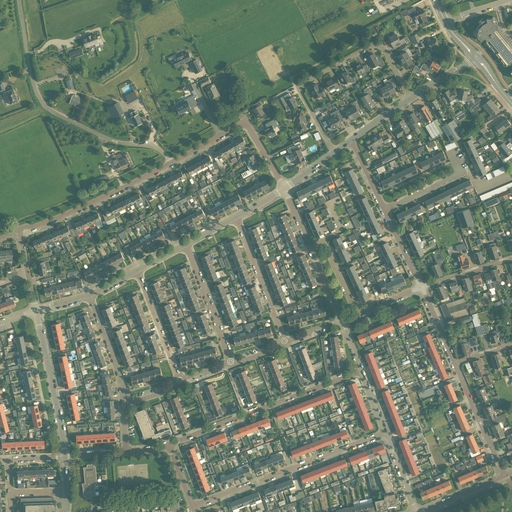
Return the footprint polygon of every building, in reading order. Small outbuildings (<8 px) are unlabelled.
[(417,24),(419,23),(426,20),(423,12),(424,12),(422,8),(416,11),(414,7),(408,10),(410,14),(413,13),(416,19),(415,20),(417,24)] [(506,66),(511,60),(511,53),(493,31),(497,27),(497,21),(496,20),(494,20),(493,19),(492,18),(486,19),(485,20),(484,20),(483,21),(482,21),(481,22),(480,22),(480,23),(479,24),(478,25),(477,26),(477,27),(476,28),(476,29),(476,30),(475,31),(475,32),(475,33),(475,34),(475,35),(475,36),(475,37),(476,38),(476,39),(478,38),(481,41),(484,38),(487,41),(486,41),(506,66)] [(391,42),(390,42),(394,49),(406,42),(403,38),(400,40),(396,33),(389,37),(391,42)] [(87,38),(83,39),(86,47),(94,44),(96,47),(100,45),(98,39),(102,37),(101,35),(97,36),(96,34),(91,36),(91,35),(87,37),(87,38)] [(414,44),(419,42),(420,42),(417,34),(411,36),(414,44)] [(431,39),(432,40),(431,41),(430,38),(427,39),(431,50),(435,48),(435,47),(439,45),(436,38),(433,40),(433,38),(431,39)] [(398,56),(401,61),(409,56),(412,55),(408,49),(407,50),(405,47),(402,49),(398,51),(400,55),(398,56)] [(178,57),(173,59),(176,67),(191,59),(187,52),(183,54),(183,53),(177,56),(178,57)] [(385,65),(381,59),(378,60),(374,53),(366,57),(372,68),(379,64),(381,67),(385,65)] [(412,62),(409,56),(401,61),(404,67),(406,65),(408,69),(411,70),(415,64),(415,62),(415,60),(412,62)] [(433,61),(429,67),(424,63),(423,64),(420,68),(415,65),(413,69),(420,73),(422,69),(425,71),(426,69),(432,73),(434,70),(436,71),(441,65),(437,62),(438,59),(434,57),(429,57),(428,58),(433,61)] [(197,60),(190,63),(195,73),(202,70),(197,60)] [(363,75),(370,72),(366,64),(362,66),(361,63),(355,66),(356,68),(356,69),(357,72),(358,72),(360,74),(362,73),(363,75)] [(351,80),(352,83),(356,81),(351,72),(348,74),(346,71),(339,75),(344,84),(351,80)] [(207,84),(208,86),(205,88),(208,93),(211,98),(219,94),(217,89),(216,89),(214,84),(211,85),(210,83),(211,83),(208,77),(199,81),(201,87),(207,84)] [(338,88),(340,90),(343,89),(337,78),(334,79),(333,78),(325,83),(329,91),(334,88),(335,90),(338,88)] [(384,82),(386,86),(390,94),(396,91),(393,85),(395,84),(394,82),(393,79),(392,78),(387,81),(387,80),(384,82)] [(185,94),(195,89),(192,83),(182,87),(185,94)] [(322,94),(322,95),(327,93),(322,85),(318,88),(316,84),(310,87),(315,98),(322,94)] [(385,97),(390,94),(386,86),(382,87),(381,84),(376,87),(379,93),(382,92),(385,97)] [(362,93),(363,96),(360,98),(367,110),(375,105),(370,96),(373,94),(369,88),(369,89),(367,87),(363,89),(364,91),(362,93)] [(5,92),(10,104),(17,102),(13,89),(5,92)] [(342,93),(346,100),(349,98),(347,95),(350,93),(349,89),(342,93)] [(448,90),(442,94),(444,97),(442,99),(448,107),(450,106),(451,105),(450,102),(455,99),(455,97),(456,95),(455,95),(456,91),(454,91),(450,93),(448,90)] [(456,95),(455,97),(459,97),(458,99),(469,101),(471,103),(469,105),(472,109),(481,101),(478,97),(474,101),(472,97),(466,96),(467,91),(461,90),(460,92),(457,92),(458,92),(456,91),(455,95),(456,95)] [(138,98),(134,91),(125,95),(129,103),(138,98)] [(291,97),(289,93),(280,98),(285,106),(288,104),(291,109),(298,105),(293,96),(291,97)] [(75,105),(79,107),(83,97),(78,96),(73,94),(73,95),(70,103),(75,105)] [(186,99),(175,104),(179,111),(190,106),(186,99)] [(445,116),(440,107),(436,99),(430,103),(434,110),(437,109),(439,111),(437,112),(441,118),(445,116)] [(483,105),(487,110),(494,104),(490,99),(483,105)] [(261,105),(259,101),(252,105),(254,109),(251,110),(256,118),(261,115),(262,118),(268,115),(266,112),(264,113),(260,106),(261,105)] [(353,107),(350,108),(355,117),(360,114),(356,108),(359,107),(356,101),(351,103),(353,107)] [(119,106),(117,102),(107,108),(111,116),(116,113),(113,109),(119,106)] [(499,110),(494,104),(487,110),(491,115),(487,118),(489,121),(497,116),(494,113),(499,110)] [(422,120),(431,135),(433,139),(444,132),(437,119),(433,121),(424,106),(419,109),(424,119),(422,120)] [(350,120),(355,117),(350,108),(347,110),(346,107),(344,108),(343,107),(340,108),(343,115),(346,114),(350,120)] [(131,117),(135,126),(142,123),(138,114),(136,110),(130,113),(131,117)] [(303,125),(302,123),(307,121),(301,110),(291,116),(293,120),(296,119),(297,121),(296,121),(299,127),(297,128),(300,132),(306,129),(303,124),(303,125)] [(335,117),(333,118),(337,126),(342,124),(339,117),(341,116),(338,110),(333,113),(335,117)] [(419,122),(422,120),(419,117),(417,118),(413,112),(408,116),(412,122),(409,123),(413,129),(416,134),(420,132),(417,127),(419,126),(416,121),(418,120),(419,122)] [(463,113),(456,117),(458,121),(466,116),(463,113)] [(494,125),(497,129),(508,121),(505,117),(494,125)] [(332,129),(337,126),(333,118),(329,120),(328,118),(325,120),(329,127),(330,126),(332,129)] [(452,143),(454,141),(463,136),(456,123),(455,121),(453,119),(442,125),(452,143)] [(394,131),(398,137),(409,131),(402,120),(396,124),(399,129),(394,131)] [(277,130),(274,124),(272,121),(264,126),(266,128),(263,130),(267,136),(277,130)] [(511,125),(508,121),(497,129),(499,133),(511,125)] [(486,129),(483,124),(478,127),(481,132),(482,134),(487,131),(486,129)] [(371,138),(376,146),(383,142),(379,134),(371,138)] [(300,135),(292,139),(294,144),(302,140),(300,135)] [(466,148),(474,145),(469,135),(464,138),(466,141),(463,142),(466,148)] [(236,140),(242,149),(242,150),(246,147),(244,144),(246,143),(242,137),(236,140)] [(377,149),(376,146),(371,138),(365,142),(370,150),(372,152),(377,149)] [(236,140),(231,143),(235,149),(236,152),(242,149),(236,140)] [(497,148),(502,154),(509,149),(504,142),(497,148)] [(231,143),(226,146),(229,153),(235,149),(231,143)] [(302,163),(306,162),(304,158),(301,152),(303,151),(300,143),(295,145),(297,150),(296,150),(300,159),(302,163)] [(475,148),(474,145),(466,148),(469,154),(483,147),(482,145),(475,148)] [(226,146),(220,149),(224,156),(229,153),(226,146)] [(297,165),(302,163),(300,159),(296,150),(294,146),(287,149),(288,153),(289,152),(290,154),(289,154),(291,161),(295,160),(296,161),(295,161),(297,165)] [(404,153),(401,148),(400,146),(394,150),(398,156),(404,153)] [(469,154),(471,159),(479,156),(477,152),(484,149),(483,147),(469,154)] [(219,159),(224,156),(220,149),(215,153),(219,159)] [(511,152),(509,149),(502,154),(505,158),(511,152)] [(111,157),(112,160),(117,171),(132,164),(127,153),(123,155),(122,152),(111,157)] [(437,154),(441,162),(446,159),(443,152),(437,154)] [(247,166),(256,160),(253,155),(250,157),(249,154),(243,158),(247,166)] [(437,154),(431,157),(435,165),(441,162),(437,154)] [(203,159),(207,166),(212,162),(209,156),(203,159)] [(471,159),(474,165),(482,161),(479,156),(471,159)] [(431,157),(426,160),(429,167),(435,165),(431,157)] [(373,163),(375,168),(385,163),(383,158),(373,163)] [(203,159),(198,162),(201,169),(207,166),(203,159)] [(259,166),(256,160),(247,166),(249,169),(248,170),(241,173),(244,178),(257,170),(256,168),(259,166)] [(419,160),(416,162),(419,167),(422,166),(424,170),(429,167),(426,160),(420,162),(419,160)] [(474,165),(477,171),(484,167),(482,161),(474,165)] [(198,162),(192,165),(196,172),(201,169),(198,162)] [(415,165),(409,168),(412,175),(418,173),(416,169),(419,167),(416,162),(414,163),(415,165)] [(190,175),(196,172),(192,165),(187,168),(190,175)] [(347,178),(355,174),(352,169),(349,170),(347,167),(341,170),(343,173),(345,172),(347,178)] [(487,173),(484,167),(477,171),(479,176),(487,173)] [(409,168),(403,170),(407,178),(412,175),(409,168)] [(403,170),(398,173),(401,181),(407,178),(403,170)] [(175,175),(179,181),(180,184),(183,183),(181,180),(184,178),(185,179),(187,178),(184,173),(182,174),(181,172),(175,175)] [(398,173),(392,176),(396,183),(401,181),(398,173)] [(347,178),(350,184),(358,180),(355,174),(347,178)] [(175,175),(170,177),(173,184),(179,181),(175,175)] [(324,179),(328,186),(334,183),(330,176),(324,179)] [(392,176),(386,178),(390,186),(396,183),(392,176)] [(170,177),(164,180),(168,187),(173,184),(170,177)] [(384,189),(390,186),(386,178),(381,181),(384,189)] [(324,179),(319,181),(322,189),(328,186),(324,179)] [(164,180),(159,183),(164,193),(169,190),(168,187),(164,180)] [(260,183),(263,190),(269,187),(265,180),(260,183)] [(350,184),(353,189),(360,186),(358,180),(350,184)] [(464,182),(468,191),(469,192),(471,191),(470,189),(473,187),(470,180),(464,182)] [(319,181),(313,184),(317,192),(322,189),(319,181)] [(464,182),(458,185),(462,193),(465,191),(466,192),(468,191),(464,182)] [(159,183),(153,186),(158,196),(164,193),(159,183)] [(260,183),(254,186),(258,193),(263,190),(260,183)] [(313,184),(307,187),(311,194),(317,192),(313,184)] [(458,185),(453,188),(456,195),(462,193),(458,185)] [(156,197),(158,196),(153,186),(147,189),(149,193),(146,194),(149,201),(153,199),(151,195),(154,194),(156,197)] [(254,186),(249,189),(252,196),(258,193),(254,186)] [(363,191),(360,186),(353,189),(355,195),(363,191)] [(202,192),(206,190),(205,187),(197,191),(199,196),(203,194),(202,192)] [(307,187),(302,190),(306,197),(311,194),(307,187)] [(453,188),(447,190),(451,198),(452,200),(458,198),(456,195),(453,188)] [(242,190),(240,192),(242,197),(245,195),(247,199),(252,196),(249,189),(243,192),(242,190)] [(307,200),(306,197),(302,190),(296,192),(300,200),(303,198),(304,201),(307,200)] [(447,190),(442,193),(445,201),(451,198),(447,190)] [(500,199),(503,198),(508,196),(511,195),(509,190),(498,195),(500,199)] [(238,194),(232,197),(236,204),(242,201),(240,198),(242,197),(240,192),(237,193),(238,194)] [(442,193),(436,196),(440,203),(440,205),(446,202),(445,201),(442,193)] [(133,196),(138,207),(140,205),(139,203),(142,202),(145,207),(149,205),(144,195),(140,197),(138,194),(133,196)] [(133,196),(127,199),(130,206),(133,204),(135,208),(138,207),(133,196)] [(436,196),(430,198),(434,206),(440,203),(436,196)] [(232,197),(227,201),(231,207),(236,204),(232,197)] [(361,206),(368,203),(365,197),(358,200),(361,206)] [(497,197),(484,203),(486,207),(499,202),(497,197)] [(426,203),(423,205),(425,209),(428,208),(428,209),(434,206),(430,198),(425,201),(426,203)] [(127,199),(122,202),(125,208),(127,212),(132,209),(130,206),(127,199)] [(214,204),(216,207),(219,214),(225,211),(221,204),(220,201),(214,204)] [(227,201),(221,204),(225,211),(231,207),(227,201)] [(122,202),(116,205),(119,211),(125,208),(122,202)] [(361,206),(363,212),(371,208),(368,203),(361,206)] [(419,204),(413,207),(417,214),(423,211),(424,213),(426,212),(425,209),(423,205),(420,206),(419,204)] [(116,205),(111,207),(115,217),(121,214),(119,211),(116,205)] [(103,214),(105,220),(106,222),(115,217),(111,207),(105,210),(106,213),(103,214)] [(214,217),(219,214),(216,207),(210,210),(214,217)] [(413,207),(408,209),(411,217),(417,214),(413,207)] [(363,212),(366,217),(373,214),(371,208),(363,212)] [(461,228),(470,225),(474,224),(469,208),(456,213),(461,228)] [(196,212),(199,218),(205,215),(202,209),(196,212)] [(408,209),(402,212),(406,220),(411,217),(408,209)] [(305,214),(308,220),(315,216),(313,210),(305,214)] [(194,213),(191,215),(194,221),(199,218),(196,212),(194,213)] [(400,222),(406,220),(402,212),(396,215),(400,222)] [(92,216),(97,226),(102,223),(101,220),(98,213),(92,216)] [(280,224),(287,220),(284,214),(282,216),(281,213),(277,214),(274,216),(276,219),(277,218),(280,224)] [(366,217),(369,223),(376,220),(373,214),(366,217)] [(191,215),(186,217),(189,224),(194,221),(191,215)] [(92,216),(86,218),(89,225),(91,229),(97,226),(92,216)] [(315,216),(308,220),(310,225),(318,222),(315,216)] [(186,217),(180,220),(184,226),(189,224),(186,217)] [(86,218),(81,221),(84,228),(89,225),(86,218)] [(180,220),(175,223),(178,229),(184,226),(180,220)] [(280,224),(282,229),(290,226),(287,220),(280,224)] [(369,223),(371,229),(379,225),(376,220),(369,223)] [(76,227),(73,228),(76,236),(85,231),(84,228),(81,221),(75,224),(76,227)] [(156,233),(159,240),(165,237),(163,233),(166,231),(161,221),(158,223),(162,230),(156,233)] [(318,222),(310,225),(313,231),(320,228),(318,222)] [(173,232),(178,229),(175,223),(170,226),(168,223),(165,225),(168,230),(171,229),(173,232)] [(251,236),(259,234),(256,228),(260,226),(259,223),(256,225),(252,227),(253,229),(249,230),(251,236)] [(381,231),(379,225),(371,229),(374,234),(381,231)] [(282,229),(285,235),(292,232),(290,226),(282,229)] [(67,227),(62,229),(66,240),(69,239),(67,235),(70,233),(72,237),(76,236),(73,228),(69,230),(67,227)] [(320,228),(313,231),(315,237),(323,234),(320,228)] [(62,229),(56,232),(59,238),(62,237),(64,241),(66,240),(62,229)] [(408,241),(416,237),(413,231),(406,235),(408,241)] [(56,232),(50,234),(53,241),(59,238),(56,232)] [(285,242),(287,241),(295,238),(292,232),(285,235),(283,236),(285,242)] [(156,233),(151,236),(154,242),(159,240),(156,233)] [(50,234),(45,236),(47,243),(48,245),(52,244),(51,242),(53,241),(50,234)] [(251,236),(254,242),(261,240),(263,239),(261,235),(259,236),(259,234),(251,236)] [(45,236),(39,239),(43,249),(46,248),(44,244),(47,243),(45,236)] [(151,236),(146,239),(149,245),(154,242),(151,236)] [(335,246),(343,242),(340,237),(332,240),(335,246)] [(408,241),(411,246),(419,243),(416,237),(408,241)] [(287,241),(290,247),(297,244),(295,238),(287,241)] [(37,252),(43,249),(39,239),(33,241),(37,252)] [(146,239),(140,242),(144,248),(149,245),(146,239)] [(230,249),(237,246),(235,240),(231,241),(229,239),(225,241),(226,243),(227,243),(230,249)] [(254,242),(256,248),(263,246),(261,240),(254,242)] [(140,242),(135,245),(138,251),(144,248),(140,242)] [(335,246),(338,252),(345,248),(343,242),(335,246)] [(382,251),(390,248),(387,242),(377,247),(379,253),(382,251)] [(411,246),(414,252),(421,248),(419,243),(411,246)] [(449,255),(466,249),(464,243),(447,249),(449,255)] [(293,253),(294,255),(300,253),(299,250),(300,250),(297,244),(290,247),(293,253)] [(133,254),(138,251),(135,245),(130,248),(128,245),(125,247),(128,252),(131,250),(133,254)] [(488,248),(491,259),(499,257),(495,245),(488,248)] [(231,252),(232,255),(239,252),(237,246),(230,249),(228,250),(229,252),(231,252)] [(256,248),(258,254),(265,251),(263,246),(256,248)] [(338,252),(340,257),(348,254),(345,248),(338,252)] [(363,256),(360,248),(355,251),(358,258),(363,256)] [(382,251),(385,257),(392,254),(390,248),(382,251)] [(424,254),(421,248),(414,252),(416,258),(424,254)] [(439,249),(432,252),(436,261),(443,258),(439,249)] [(203,263),(213,260),(211,253),(212,253),(211,250),(206,253),(204,254),(205,256),(201,257),(203,263)] [(264,259),(265,262),(275,258),(274,255),(268,257),(265,251),(258,254),(260,260),(264,259)] [(484,262),(484,260),(485,260),(484,256),(482,257),(481,251),(473,254),(475,259),(476,264),(484,262)] [(232,255),(234,261),(242,258),(239,252),(232,255)] [(115,256),(119,262),(124,259),(121,253),(115,256)] [(297,257),(299,263),(306,260),(304,254),(301,255),(300,253),(294,255),(295,258),(297,257)] [(351,259),(348,254),(340,257),(343,263),(351,259)] [(385,257),(387,263),(395,259),(392,254),(385,257)] [(457,256),(461,269),(470,266),(468,259),(464,261),(462,254),(457,256)] [(115,256),(110,258),(114,265),(119,262),(115,256)] [(264,265),(267,271),(274,268),(272,262),(277,260),(279,259),(279,258),(280,257),(279,256),(275,258),(265,262),(266,264),(264,265)] [(49,267),(48,261),(50,260),(49,257),(41,259),(41,262),(37,263),(39,269),(49,267)] [(361,265),(363,267),(368,265),(363,257),(358,259),(360,263),(364,261),(365,263),(361,265)] [(110,258),(105,261),(108,267),(114,265),(110,258)] [(234,261),(237,267),(244,264),(242,258),(234,261)] [(398,265),(395,259),(387,263),(390,268),(398,265)] [(203,263),(206,269),(213,266),(212,264),(214,262),(213,260),(203,263)] [(299,263),(301,269),(309,266),(306,260),(299,263)] [(105,261),(100,264),(103,270),(108,267),(105,261)] [(100,264),(94,267),(98,273),(103,270),(100,264)] [(237,267),(239,273),(246,270),(244,264),(237,267)] [(443,274),(438,264),(437,264),(431,267),(435,278),(443,274)] [(348,274),(356,271),(358,270),(356,267),(355,268),(353,265),(345,268),(348,274)] [(179,276),(187,273),(184,267),(180,269),(179,266),(174,269),(175,271),(177,270),(179,276)] [(206,269),(208,275),(215,272),(213,266),(206,269)] [(297,278),(304,275),(311,272),(309,266),(301,269),(302,271),(299,273),(299,274),(296,275),(297,278)] [(49,267),(39,269),(40,275),(44,274),(45,277),(51,276),(50,273),(47,274),(46,270),(50,270),(49,267)] [(94,267),(89,270),(92,276),(98,273),(94,267)] [(92,276),(89,270),(88,268),(83,271),(87,279),(92,276)] [(267,271),(269,277),(276,274),(274,268),(267,271)] [(396,277),(395,274),(392,269),(390,270),(394,280),(391,281),(394,289),(400,286),(397,279),(396,277)] [(490,273),(493,281),(495,287),(499,286),(498,282),(501,281),(500,279),(497,269),(490,271),(490,273)] [(239,273),(241,279),(249,276),(246,270),(239,273)] [(348,274),(351,280),(358,276),(356,271),(348,274)] [(214,280),(215,282),(220,280),(219,278),(218,278),(215,272),(208,275),(210,281),(214,280)] [(304,275),(307,281),(314,277),(311,272),(304,275)] [(179,276),(181,282),(189,279),(187,273),(179,276)] [(495,287),(493,281),(490,273),(484,275),(489,289),(490,291),(491,291),(494,290),(495,289),(494,287),(495,287)] [(269,277),(271,283),(279,280),(276,274),(269,277)] [(482,280),(481,280),(480,274),(473,276),(476,286),(479,285),(480,287),(482,286),(484,290),(487,289),(486,285),(484,279),(482,280)] [(244,284),(245,287),(250,285),(249,282),(251,282),(249,276),(241,279),(244,285),(244,284)] [(351,280),(353,285),(361,282),(363,281),(362,278),(360,279),(358,276),(351,280)] [(397,279),(400,286),(406,284),(403,276),(399,278),(399,276),(396,277),(397,279)] [(74,279),(75,281),(77,288),(83,287),(81,279),(80,277),(74,279)] [(153,290),(160,287),(158,281),(161,280),(160,277),(155,280),(153,281),(154,283),(150,284),(153,290)] [(316,283),(314,277),(307,281),(309,287),(316,283)] [(461,280),(465,291),(472,289),(469,278),(461,280)] [(181,282),(184,288),(191,285),(189,279),(181,282)] [(214,285),(216,292),(224,289),(222,283),(221,283),(220,280),(215,282),(216,285),(214,285)] [(271,283),(274,288),(281,286),(279,280),(271,283)] [(75,281),(69,282),(71,290),(77,288),(75,281)] [(391,281),(385,284),(389,291),(394,289),(391,281)] [(49,284),(50,287),(52,295),(58,293),(56,285),(56,282),(49,284)] [(69,282),(63,284),(65,291),(71,290),(69,282)] [(353,285),(356,291),(364,288),(361,282),(353,285)] [(449,284),(451,289),(452,293),(457,291),(458,295),(462,294),(461,290),(462,290),(461,286),(458,287),(456,282),(449,284)] [(63,284),(56,285),(58,293),(65,291),(63,284)] [(383,294),(389,291),(385,284),(380,286),(383,294)] [(185,294),(186,294),(193,291),(191,285),(184,288),(182,289),(185,294)] [(245,290),(247,296),(257,292),(255,286),(251,288),(250,285),(245,287),(246,289),(245,290)] [(274,288),(276,294),(283,292),(281,286),(274,288)] [(436,289),(440,300),(447,297),(443,286),(436,289)] [(46,296),(52,295),(50,287),(44,289),(46,296)] [(153,290),(155,296),(162,293),(164,293),(162,289),(161,290),(160,287),(153,290)] [(356,291),(359,297),(366,293),(364,288),(356,291)] [(216,292),(219,297),(226,295),(224,289),(216,292)] [(186,294),(188,300),(196,297),(193,291),(186,294)] [(129,297),(131,303),(139,300),(136,295),(134,295),(133,292),(126,296),(127,298),(129,297)] [(252,300),(252,301),(259,298),(257,292),(247,296),(250,301),(252,300)] [(276,294),(278,300),(285,297),(283,292),(276,294)] [(161,301),(162,303),(167,302),(166,299),(164,299),(162,293),(155,296),(157,302),(161,301)] [(369,299),(366,293),(359,297),(361,303),(369,299)] [(219,297),(221,303),(228,300),(226,295),(219,297)] [(5,299),(5,302),(8,308),(15,306),(13,301),(16,300),(14,297),(12,298),(11,297),(5,299)] [(188,300),(191,306),(198,303),(196,297),(188,300)] [(288,304),(285,297),(278,300),(280,306),(288,304)] [(252,301),(254,307),(262,304),(259,298),(252,301)] [(446,303),(447,306),(448,307),(451,306),(454,305),(457,304),(460,304),(463,303),(466,302),(465,298),(446,303)] [(139,300),(131,303),(134,309),(141,306),(139,300)] [(221,303),(223,309),(233,306),(231,300),(228,300),(221,303)] [(161,307),(163,313),(171,310),(169,304),(168,304),(167,302),(162,303),(163,306),(161,307)] [(104,316),(112,313),(110,307),(113,306),(112,303),(108,306),(108,308),(102,310),(104,316)] [(194,312),(194,314),(200,312),(199,309),(200,309),(198,303),(191,306),(188,306),(190,309),(192,309),(193,312),(194,312)] [(262,304),(254,307),(257,313),(255,313),(256,316),(261,314),(260,312),(264,310),(262,304)] [(141,306),(134,309),(136,315),(143,312),(141,306)] [(223,309),(226,315),(233,312),(235,311),(233,306),(223,309)] [(318,309),(320,316),(326,314),(324,307),(318,309)] [(318,309),(312,310),(314,318),(320,316),(318,309)] [(413,312),(416,318),(417,321),(423,319),(419,309),(413,312)] [(163,313),(166,319),(173,316),(171,310),(163,313)] [(312,310),(306,312),(308,320),(314,318),(312,310)] [(81,323),(89,319),(86,311),(84,311),(79,313),(78,314),(78,315),(78,316),(79,316),(80,316),(81,316),(82,320),(80,321),(81,323)] [(143,312),(136,315),(138,320),(145,318),(143,312)] [(197,316),(199,322),(207,319),(204,313),(201,315),(200,312),(194,314),(192,315),(193,318),(196,317),(197,316)] [(226,315),(228,321),(235,318),(233,312),(226,315)] [(306,312),(300,314),(302,321),(308,320),(306,312)] [(413,312),(408,314),(411,320),(416,318),(413,312)] [(104,316),(107,322),(114,319),(112,313),(104,316)] [(296,313),(293,314),(295,323),(302,321),(300,314),(297,314),(296,313)] [(289,325),(295,323),(293,314),(287,315),(287,317),(289,325)] [(408,314),(403,316),(405,323),(406,325),(411,322),(411,320),(408,314)] [(166,319),(168,324),(175,322),(173,316),(166,319)] [(400,325),(405,323),(403,316),(397,319),(400,325)] [(471,316),(469,316),(457,320),(458,324),(470,320),(471,321),(472,321),(471,316)] [(145,318),(138,320),(140,326),(148,323),(145,318)] [(238,324),(235,318),(228,321),(230,327),(238,324)] [(82,329),(85,328),(91,325),(89,319),(81,323),(80,323),(82,329)] [(111,327),(112,329),(116,327),(116,325),(114,319),(107,322),(109,328),(111,327)] [(199,322),(201,328),(209,325),(207,319),(199,322)] [(53,331),(61,329),(60,323),(62,322),(62,320),(56,321),(57,323),(52,324),(53,331)] [(385,324),(388,331),(394,328),(391,321),(385,324)] [(168,324),(170,330),(178,328),(175,322),(168,324)] [(150,329),(148,323),(140,326),(143,334),(143,335),(150,332),(149,330),(150,329)] [(385,324),(380,326),(382,333),(388,331),(385,324)] [(478,336),(488,332),(486,324),(475,327),(478,336)] [(211,331),(209,325),(201,328),(204,334),(202,335),(203,338),(208,336),(207,333),(211,331)] [(503,335),(500,325),(495,327),(496,327),(497,330),(493,332),(494,335),(488,336),(489,340),(491,340),(492,343),(499,341),(498,337),(499,336),(503,335)] [(113,332),(115,338),(122,335),(124,334),(122,328),(121,326),(116,327),(112,329),(113,332)] [(380,326),(374,329),(377,335),(382,333),(380,326)] [(170,330),(173,336),(180,333),(178,328),(170,330)] [(264,329),(266,337),(272,335),(270,328),(264,329)] [(264,329),(258,331),(260,338),(266,337),(264,329)] [(374,329),(369,331),(371,338),(377,335),(374,329)] [(87,340),(88,343),(96,340),(95,337),(96,337),(93,331),(87,333),(83,335),(84,337),(88,336),(89,339),(87,340)] [(258,331),(252,333),(254,340),(260,338),(258,331)] [(369,331),(363,333),(366,340),(371,338),(369,331)] [(151,335),(150,332),(143,335),(145,340),(147,339),(149,343),(156,340),(154,334),(151,335)] [(173,336),(175,342),(182,339),(180,333),(173,336)] [(252,333),(246,334),(248,342),(254,340),(252,333)] [(360,342),(366,340),(363,333),(357,336),(360,342)] [(16,344),(23,342),(22,335),(17,336),(16,334),(13,335),(13,338),(15,337),(16,344)] [(246,334),(239,336),(241,343),(248,342),(246,334)] [(425,342),(432,339),(429,334),(423,336),(425,342)] [(115,338),(117,344),(124,341),(122,335),(115,338)] [(235,345),(241,343),(239,336),(233,338),(235,345)] [(471,354),(469,347),(470,347),(471,347),(477,345),(476,342),(475,342),(474,339),(474,338),(468,339),(469,341),(469,342),(467,342),(460,345),(463,356),(471,354)] [(185,345),(182,339),(175,342),(177,348),(185,345)] [(425,342),(428,347),(434,344),(432,339),(425,342)] [(96,340),(88,343),(91,351),(100,348),(98,342),(97,342),(96,340)] [(156,340),(149,343),(151,348),(158,345),(156,340)] [(117,344),(119,349),(126,347),(124,341),(117,344)] [(18,351),(25,349),(23,342),(16,344),(17,347),(14,348),(15,351),(18,351)] [(65,348),(64,342),(56,343),(57,350),(62,349),(63,351),(68,350),(68,347),(65,348)] [(428,347),(430,352),(436,350),(434,344),(428,347)] [(158,345),(151,348),(153,354),(161,351),(158,345)] [(119,349),(121,355),(129,352),(126,347),(119,349)] [(91,351),(93,357),(102,353),(100,348),(91,351)] [(209,350),(211,357),(217,356),(215,348),(209,350)] [(300,356),(307,354),(305,348),(298,350),(300,356)] [(25,349),(18,351),(19,354),(16,355),(17,358),(19,358),(26,356),(25,349)] [(209,350),(203,351),(205,359),(211,357),(209,350)] [(430,352),(432,358),(438,355),(436,350),(430,352)] [(60,363),(68,361),(72,361),(71,357),(70,357),(69,355),(71,354),(71,351),(63,353),(64,355),(58,357),(60,363)] [(203,351),(197,353),(199,361),(205,359),(203,351)] [(121,355),(124,361),(131,358),(129,352),(121,355)] [(367,360),(374,357),(372,352),(365,354),(367,360)] [(93,357),(95,362),(104,359),(102,353),(93,357)] [(197,353),(191,355),(194,362),(199,361),(197,353)] [(300,356),(303,362),(309,359),(307,354),(300,356)] [(490,356),(494,369),(502,366),(498,354),(490,356)] [(182,366),(188,364),(186,356),(185,355),(182,355),(183,357),(180,358),(182,366)] [(191,355),(186,356),(188,364),(194,362),(191,355)] [(432,358),(434,363),(441,360),(438,355),(432,358)] [(28,363),(26,356),(19,358),(21,365),(19,365),(20,368),(24,367),(23,364),(28,363)] [(367,360),(369,365),(376,363),(374,357),(367,360)] [(133,364),(131,358),(124,361),(126,367),(133,364)] [(104,359),(95,362),(94,363),(95,365),(99,364),(100,367),(106,365),(104,359)] [(270,368),(277,365),(275,359),(268,362),(270,368)] [(303,362),(305,368),(312,365),(309,359),(303,362)] [(434,363),(437,368),(443,366),(441,360),(434,363)] [(371,371),(378,368),(376,363),(369,365),(371,371)] [(167,364),(162,366),(164,376),(170,375),(167,364)] [(481,374),(485,372),(484,371),(482,364),(474,367),(476,371),(473,372),(476,378),(482,376),(481,374)] [(270,368),(273,374),(279,371),(277,365),(270,368)] [(305,368),(307,374),(314,371),(312,365),(305,368)] [(437,368),(439,374),(445,371),(443,366),(437,368)] [(24,379),(31,377),(29,370),(24,371),(24,368),(20,369),(20,372),(22,372),(24,379)] [(154,370),(156,378),(162,376),(160,368),(154,370)] [(371,371),(374,377),(380,374),(378,368),(371,371)] [(154,370),(148,372),(150,379),(156,378),(154,370)] [(240,379),(247,377),(245,371),(238,373),(240,379)] [(273,374),(275,379),(282,377),(279,371),(273,374)] [(316,377),(314,371),(307,374),(309,380),(316,377)] [(448,377),(445,371),(439,374),(441,379),(448,377)] [(148,372),(142,373),(144,381),(150,379),(148,372)] [(142,373),(136,375),(139,383),(144,381),(142,373)] [(374,377),(376,382),(383,379),(380,374),(374,377)] [(483,377),(485,383),(492,380),(489,374),(486,375),(483,377)] [(133,384),(139,383),(136,375),(130,377),(133,384)] [(24,379),(25,385),(32,384),(31,377),(24,379)] [(241,386),(243,385),(249,383),(247,377),(240,379),(241,382),(239,382),(241,386)] [(275,379),(277,385),(284,383),(282,377),(275,379)] [(385,385),(383,379),(376,382),(378,388),(385,385)] [(74,380),(72,380),(64,382),(65,388),(70,387),(71,390),(76,389),(74,380)] [(351,391),(357,388),(355,382),(348,385),(351,391)] [(198,396),(200,395),(202,394),(200,388),(199,388),(197,383),(194,384),(196,389),(195,389),(198,396)] [(243,385),(245,391),(252,388),(249,383),(243,385)] [(286,389),(284,383),(277,385),(280,391),(286,389)] [(447,391),(453,388),(450,383),(444,385),(447,391)] [(25,385),(27,392),(34,391),(32,384),(25,385)] [(207,392),(213,390),(211,384),(204,386),(207,392)] [(478,397),(486,393),(484,387),(476,391),(478,397)] [(102,390),(104,399),(111,398),(111,395),(113,394),(111,388),(102,390)] [(245,391),(247,397),(254,394),(252,388),(245,391)] [(351,391),(353,396),(360,393),(357,388),(351,391)] [(447,391),(449,396),(455,394),(453,388),(447,391)] [(68,401),(76,400),(75,393),(77,393),(77,390),(71,391),(72,394),(67,395),(68,401)] [(207,392),(209,398),(216,395),(213,390),(207,392)] [(384,398),(390,395),(388,390),(382,392),(384,398)] [(27,392),(28,399),(27,400),(27,402),(31,402),(30,399),(35,398),(34,391),(27,392)] [(325,394),(328,400),(334,398),(331,391),(325,394)] [(353,396),(355,402),(362,399),(360,393),(353,396)] [(489,399),(486,393),(478,397),(481,403),(489,399)] [(254,394),(247,397),(245,398),(248,404),(256,400),(254,394)] [(457,399),(455,394),(449,396),(451,402),(457,399)] [(209,398),(211,404),(218,401),(216,395),(209,398)] [(173,405),(180,402),(177,396),(170,399),(173,405)] [(111,398),(104,399),(104,407),(107,407),(114,406),(113,400),(112,400),(111,398)] [(315,398),(309,400),(312,409),(318,406),(317,404),(315,398)] [(355,402),(357,407),(364,404),(362,399),(355,402)] [(309,400),(304,402),(306,408),(307,411),(312,409),(309,400)] [(211,404),(213,410),(220,407),(218,401),(211,404)] [(173,405),(175,411),(182,408),(180,402),(173,405)] [(28,414),(31,413),(38,411),(36,404),(32,405),(31,403),(27,404),(28,407),(27,407),(28,414)] [(160,403),(156,405),(154,406),(157,414),(163,411),(160,403)] [(358,413),(359,413),(366,410),(364,404),(357,407),(356,408),(358,413)] [(456,414),(462,411),(460,405),(453,408),(456,414)] [(486,414),(494,411),(491,405),(483,409),(486,414)] [(222,413),(220,407),(213,410),(216,416),(222,413)] [(135,413),(137,419),(148,415),(146,408),(135,413)] [(175,411),(177,417),(184,414),(182,408),(175,411)] [(287,408),(282,410),(285,419),(291,417),(290,414),(287,408)] [(280,421),(285,419),(282,410),(276,412),(280,421)] [(359,413),(361,418),(368,415),(366,410),(359,413)] [(31,413),(32,420),(39,418),(38,411),(31,413)] [(456,414),(458,420),(465,417),(462,411),(456,414)] [(496,417),(494,411),(486,414),(488,420),(496,417)] [(80,418),(79,412),(71,414),(72,420),(77,419),(78,422),(83,421),(83,418),(80,418)] [(177,417),(179,423),(186,420),(184,414),(177,417)] [(148,415),(137,419),(140,426),(151,421),(148,415)] [(361,418),(364,424),(370,421),(368,415),(361,418)] [(459,426),(461,425),(467,422),(465,417),(458,420),(456,420),(459,426)] [(41,425),(39,418),(32,420),(34,427),(41,425)] [(262,420),(264,427),(270,424),(268,418),(262,420)] [(189,426),(186,420),(179,423),(182,429),(189,426)] [(262,420),(256,422),(258,429),(264,427),(262,420)] [(140,426),(142,432),(153,428),(151,421),(140,426)] [(370,421),(364,424),(359,425),(360,428),(365,427),(366,429),(373,427),(370,421)] [(256,422),(250,425),(252,431),(253,434),(259,432),(258,429),(256,422)] [(470,428),(467,422),(461,425),(463,431),(470,428)] [(491,426),(493,432),(504,428),(502,423),(500,422),(491,426)] [(8,430),(6,423),(0,425),(0,427),(1,432),(3,432),(4,434),(1,435),(1,438),(6,437),(5,434),(15,432),(15,429),(8,430)] [(162,425),(166,435),(172,433),(168,423),(162,425)] [(156,427),(159,433),(159,435),(160,437),(166,435),(162,425),(156,427)] [(250,425),(244,427),(246,433),(252,431),(250,425)] [(244,427),(238,429),(240,436),(246,433),(244,427)] [(340,432),(343,438),(348,436),(345,427),(339,429),(340,432)] [(145,439),(151,436),(156,434),(153,428),(142,432),(145,439)] [(405,433),(403,428),(397,430),(399,436),(405,433)] [(505,430),(504,428),(493,432),(496,438),(504,435),(503,431),(505,430)] [(234,438),(240,436),(238,429),(232,431),(234,438)] [(416,441),(424,438),(423,434),(421,431),(416,433),(417,438),(415,439),(416,441)] [(218,435),(221,442),(227,440),(228,442),(231,441),(229,436),(226,437),(224,432),(218,435)] [(468,442),(475,440),(472,434),(464,437),(465,440),(467,439),(468,442)] [(218,435),(212,437),(215,444),(221,442),(218,435)] [(209,447),(215,444),(212,437),(206,439),(208,444),(205,445),(207,450),(210,449),(209,447)] [(312,439),(313,442),(315,449),(321,447),(318,440),(317,437),(312,439)] [(401,447),(408,444),(410,444),(409,441),(407,441),(406,439),(399,441),(401,447)] [(468,442),(471,448),(477,445),(475,440),(468,442)] [(189,456),(196,453),(194,447),(196,446),(195,443),(190,445),(191,448),(186,450),(189,456)] [(377,446),(380,453),(385,451),(383,444),(377,446)] [(401,447),(403,453),(410,450),(408,444),(401,447)] [(293,457),(299,455),(297,449),(295,445),(290,448),(293,457)] [(479,451),(477,445),(471,448),(473,453),(479,451)] [(377,446),(371,449),(374,455),(380,453),(377,446)] [(371,449),(366,451),(369,458),(370,460),(372,459),(371,456),(374,455),(371,449)] [(403,453),(405,458),(412,455),(410,450),(403,453)] [(282,454),(277,456),(279,463),(285,461),(283,456),(286,455),(285,451),(282,453),(282,454)] [(366,451),(360,453),(363,460),(369,458),(366,451)] [(189,456),(191,462),(198,459),(196,453),(189,456)] [(270,455),(271,458),(273,465),(279,463),(277,456),(275,453),(270,455)] [(360,453),(355,455),(358,463),(361,462),(360,461),(363,460),(360,453)] [(356,464),(358,463),(355,455),(349,457),(352,464),(355,463),(356,464)] [(405,458),(408,464),(414,461),(412,455),(405,458)] [(271,458),(265,461),(268,467),(273,465),(271,458)] [(191,462),(193,468),(201,465),(198,459),(191,462)] [(339,461),(341,467),(347,465),(345,459),(339,461)] [(265,461),(260,463),(262,469),(268,467),(265,461)] [(408,464),(410,469),(417,466),(414,461),(408,464)] [(256,471),(262,469),(260,463),(254,465),(256,471)] [(83,467),(84,473),(96,472),(95,466),(94,466),(94,464),(87,465),(87,467),(83,467)] [(243,469),(245,476),(251,474),(250,472),(253,471),(250,464),(248,465),(249,467),(243,469)] [(193,468),(195,474),(203,471),(201,465),(193,468)] [(419,466),(417,466),(410,469),(412,475),(421,471),(419,466)] [(480,468),(483,474),(489,472),(486,466),(480,468)] [(236,469),(237,471),(239,478),(245,476),(243,469),(242,467),(236,469)] [(386,496),(386,498),(375,501),(377,511),(389,509),(388,506),(401,503),(400,500),(399,500),(397,494),(395,495),(393,490),(397,489),(388,467),(378,471),(386,493),(383,493),(383,496),(386,496)] [(468,471),(469,473),(472,479),(477,477),(475,470),(474,468),(468,471)] [(480,468),(475,470),(477,477),(483,474),(480,468)] [(195,474),(198,480),(205,477),(203,471),(195,474)] [(237,471),(231,474),(234,480),(239,478),(237,471)] [(312,471),(306,474),(310,483),(315,480),(314,478),(312,471)] [(368,474),(368,477),(371,491),(377,490),(373,473),(368,474)] [(469,473),(464,475),(466,481),(472,479),(469,473)] [(231,474),(226,476),(228,482),(234,480),(231,474)] [(306,484),(310,483),(306,474),(301,476),(301,478),(299,479),(303,488),(305,487),(305,486),(306,485),(306,484)] [(461,484),(466,481),(464,475),(458,477),(461,484)] [(222,484),(228,482),(226,476),(220,478),(222,484)] [(198,480),(200,486),(207,483),(205,477),(198,480)] [(286,481),(289,488),(294,485),(292,479),(286,481)] [(286,481),(281,483),(283,490),(289,488),(286,481)] [(443,483),(445,490),(451,487),(449,481),(443,483)] [(210,489),(207,483),(200,486),(202,492),(210,489)] [(281,483),(275,485),(278,492),(279,495),(281,494),(284,493),(283,490),(281,483)] [(443,483),(437,486),(440,492),(445,490),(443,483)] [(275,485),(269,488),(272,494),(278,492),(275,485)] [(314,493),(313,490),(311,486),(309,487),(310,491),(305,493),(306,496),(314,493)] [(437,486),(431,488),(434,495),(440,492),(437,486)] [(266,496),(272,494),(269,488),(264,490),(264,492),(262,493),(264,500),(267,499),(266,496)] [(431,488),(426,490),(429,497),(434,495),(431,488)] [(95,495),(95,489),(83,491),(84,496),(85,496),(86,498),(90,498),(90,496),(95,495)] [(423,499),(429,497),(426,490),(420,493),(423,499)] [(252,494),(255,501),(261,499),(258,492),(252,494)] [(252,494),(247,496),(249,503),(250,505),(255,502),(255,501),(252,494)] [(166,504),(179,503),(178,496),(165,497),(166,500),(169,499),(170,501),(167,502),(167,504),(166,504)] [(247,496),(241,499),(244,505),(249,503),(247,496)] [(55,511),(55,507),(55,501),(53,501),(53,497),(20,498),(20,511),(55,511)] [(241,499),(236,501),(238,507),(239,509),(244,507),(244,505),(241,499)] [(366,501),(368,511),(374,510),(372,502),(369,502),(369,500),(366,501)] [(233,511),(233,509),(238,507),(236,501),(230,503),(232,507),(229,508),(230,511),(233,511)] [(354,504),(354,506),(355,511),(362,511),(360,505),(357,505),(357,503),(354,504)]
